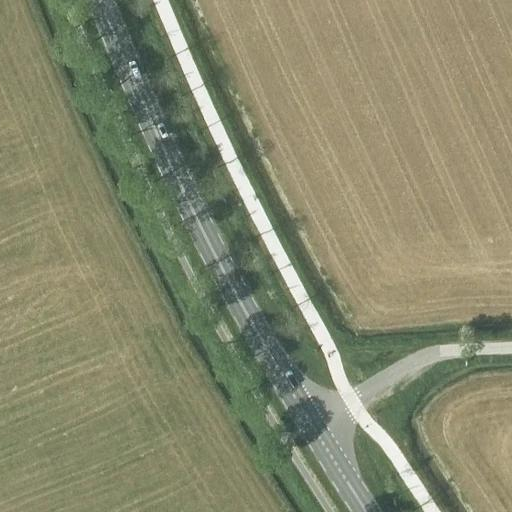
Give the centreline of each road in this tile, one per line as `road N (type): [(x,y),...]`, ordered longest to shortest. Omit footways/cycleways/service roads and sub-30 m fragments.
road 1 (primary): [(309,424),(203,238),(98,0)]
road 2 (unclassified): [(309,424),(424,356),(511,348)]
